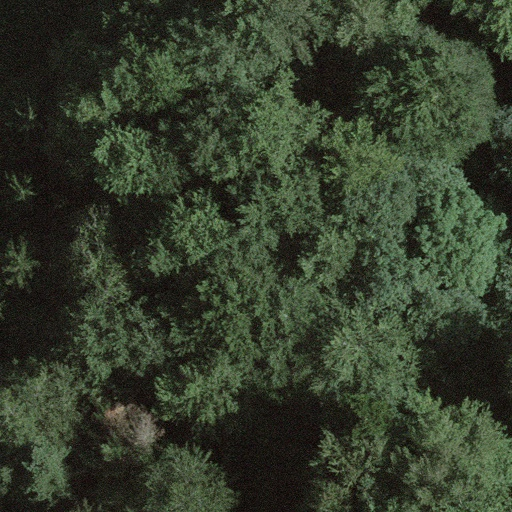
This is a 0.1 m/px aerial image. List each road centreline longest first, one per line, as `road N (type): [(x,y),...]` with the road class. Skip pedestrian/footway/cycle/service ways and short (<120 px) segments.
road 1 (track): [(317,0),(511,256)]
road 2 (track): [(0,107),(146,0)]
